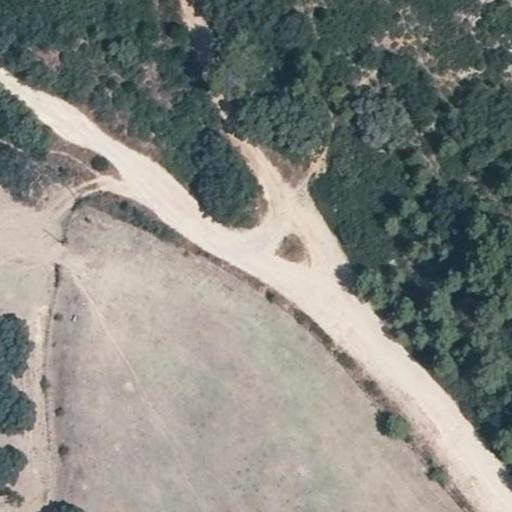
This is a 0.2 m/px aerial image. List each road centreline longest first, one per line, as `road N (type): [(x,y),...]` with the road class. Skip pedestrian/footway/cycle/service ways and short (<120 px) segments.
road 1 (track): [(195,221),(372,347),(511,496)]
road 2 (track): [(339,323),(305,211),(238,140),(193,0)]
road 3 (track): [(195,221),(110,145),(0,72)]
road 4 (track): [(0,142),(195,221)]
